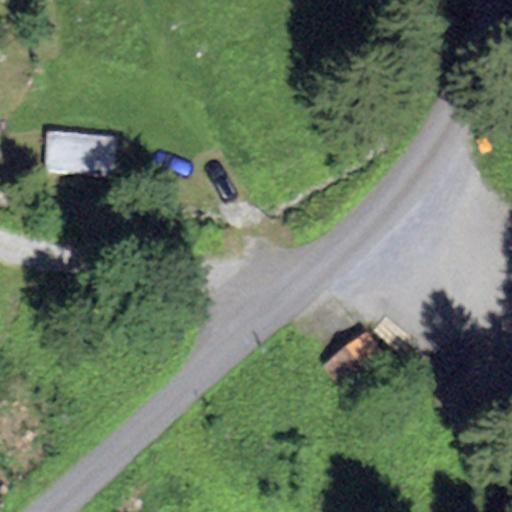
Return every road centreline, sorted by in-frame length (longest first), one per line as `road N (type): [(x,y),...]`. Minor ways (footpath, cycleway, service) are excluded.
road 1 (unclassified): [(501,0),(447,126),(378,214),(35,511)]
road 2 (track): [(306,272),(22,255),(0,243)]
